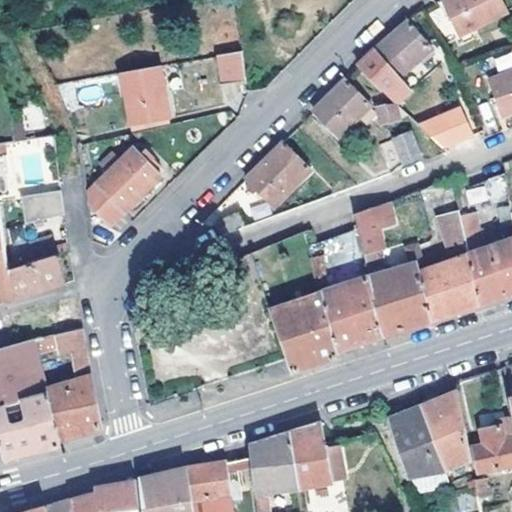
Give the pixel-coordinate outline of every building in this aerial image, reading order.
[(444,0),(441,2),(457,37),(510,12),(503,0),(444,0)] [(434,48),(411,22),(394,37),(360,66),(399,103),(413,91),(401,77),(434,48)] [(248,81),(245,50),(220,55),(224,85),(248,81)] [(493,60),(498,72),(511,65),(511,53),(511,52),(493,60)] [(172,117),(163,65),(124,72),(133,124),(172,117)] [(511,73),(493,80),(508,116),(511,114),(511,73)] [(328,99),(315,112),(341,137),(373,105),(346,80),(328,99)] [(404,122),(398,105),(379,112),(386,128),(404,122)] [(459,142),(478,134),(467,108),(449,115),(459,142)] [(24,120),(12,122),(16,144),(29,142),(24,120)] [(408,165),(425,159),(415,134),(399,139),(408,165)] [(261,167),(248,180),(277,207),(314,171),(285,142),(261,167)] [(6,145),(0,145),(0,158),(8,158),(6,145)] [(111,230),(163,177),(136,149),(87,197),(88,207),(111,230)] [(8,158),(0,158),(0,173),(10,171),(8,158)] [(477,211),(511,199),(507,175),(469,188),(477,211)] [(67,215),(63,187),(24,198),(31,224),(67,215)] [(464,216),(461,201),(450,204),(447,191),(434,195),(436,208),(442,207),(455,259),(472,253),(464,216)] [(0,303),(16,300),(11,271),(10,259),(0,196),(0,303)] [(379,262),(366,209),(357,212),(361,228),(367,251),(373,276),(379,274),(377,263),(379,262)] [(508,296),(511,294),(511,239),(511,240),(486,247),(477,211),(464,216),(472,253),(483,305),(508,296)] [(225,234),(249,224),(243,212),(220,222),(225,234)] [(367,251),(361,228),(310,244),(314,261),(327,257),(329,264),(367,251)] [(296,235),(311,296),(321,293),(314,261),(310,244),(307,231),(296,235)] [(25,267),(60,257),(58,247),(55,237),(31,243),(33,251),(22,254),(25,267)] [(436,251),(433,238),(423,241),(426,254),(436,251)] [(409,245),(413,263),(418,261),(421,272),(429,269),(426,254),(423,241),(409,245)] [(58,247),(60,257),(72,255),(71,244),(58,247)] [(455,259),(429,269),(421,272),(432,322),(452,315),(463,311),(483,305),(472,253),(455,259)] [(25,267),(11,271),(16,300),(41,293),(67,285),(60,257),(25,267)] [(327,257),(314,261),(321,293),(330,290),(329,264),(327,257)] [(255,261),(260,276),(271,272),(267,258),(255,261)] [(413,263),(379,274),(373,276),(389,336),(412,329),(432,322),(421,272),(418,261),(413,263)] [(364,344),(389,336),(373,276),(330,290),(321,293),(337,352),(364,344)] [(338,358),(337,352),(321,293),(311,296),(272,309),(294,372),(313,366),(338,358)] [(88,348),(83,326),(36,340),(42,360),(60,356),(78,351),(88,348)] [(0,350),(0,407),(51,392),(50,388),(45,373),(42,360),(36,340),(18,345),(0,350)] [(78,351),(85,379),(94,377),(95,376),(88,348),(78,351)] [(60,356),(42,360),(45,373),(63,368),(60,356)] [(51,392),(65,440),(82,436),(106,429),(94,377),(85,379),(50,388),(51,392)] [(34,454),(65,447),(65,440),(51,392),(0,407),(0,412),(0,413),(9,447),(11,460),(34,454)] [(404,412),(390,418),(407,477),(473,464),(458,392),(434,401),(404,412)] [(0,449),(9,447),(0,413),(0,449)] [(335,482),(324,423),(309,428),(297,431),(306,489),(326,484),(335,482)] [(479,471),(511,465),(511,433),(505,435),(503,427),(482,431),(486,447),(475,449),(479,471)] [(291,433),(299,490),(306,489),(297,431),(291,433)] [(299,490),(291,433),(268,440),(251,445),(256,492),(299,490)] [(189,471),(194,511),(234,511),(228,464),(206,468),(189,471)] [(194,511),(189,471),(189,468),(166,475),(143,481),(146,511),(194,511)] [(487,479),(477,480),(481,497),(490,496),(487,479)] [(113,486),(95,488),(96,493),(99,511),(123,511),(124,510),(142,508),(139,481),(113,486)] [(326,484),(327,496),(337,495),(335,482),(326,484)] [(99,511),(96,493),(84,497),(74,499),(76,511),(99,511)] [(48,507),(48,511),(76,511),(74,499),(61,503),(55,505),(48,507)]
